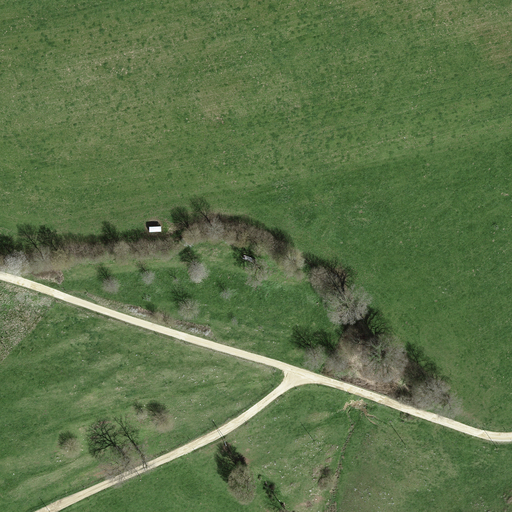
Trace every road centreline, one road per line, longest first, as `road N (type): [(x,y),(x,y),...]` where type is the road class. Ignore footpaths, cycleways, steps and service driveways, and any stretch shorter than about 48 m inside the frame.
road 1 (unclassified): [(511,431),(450,423),(0,275)]
road 2 (track): [(50,511),(232,428),(270,397),(312,378)]
